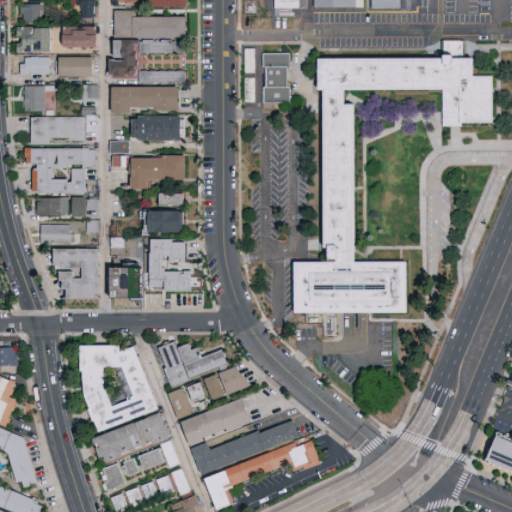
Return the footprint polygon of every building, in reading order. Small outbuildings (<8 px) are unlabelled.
[(94,0),(94,18),(77,18),(77,0),(94,0)] [(299,0),(299,9),(275,9),(275,0),(299,0)] [(313,8),(313,0),(362,0),(362,8),(313,8)] [(399,0),(399,9),(369,9),(369,0),(399,0)] [(21,22),(21,3),(41,3),(41,22),(21,22)] [(136,17),(186,17),(186,37),(114,37),(114,11),(136,11),(136,17)] [(18,52),(18,28),(50,28),(50,52),(18,52)] [(98,47),(63,47),(63,28),(98,28),(98,47)] [(137,53),(137,78),(111,77),(111,40),(183,41),(183,54),(137,53)] [(318,59),(443,58),(443,41),(463,41),(463,58),(473,58),(473,76),(492,76),(493,123),(443,124),(443,89),(346,90),(346,103),(354,103),(356,262),(406,262),(407,312),(295,313),(294,262),(325,262),(323,90),(319,90),(318,59)] [(254,49),(254,62),(246,62),(246,49),(254,49)] [(291,103),(263,103),(263,53),(291,53),(291,103)] [(50,74),(21,74),(21,57),(50,57),(50,74)] [(92,57),(92,76),(58,76),(58,57),(92,57)] [(185,82),(139,82),(139,71),(185,71),(185,82)] [(98,84),(98,99),(83,99),(83,84),(98,84)] [(24,111),(24,85),(44,85),(44,111),(24,111)] [(178,87),(178,112),(111,112),(111,87),(178,87)] [(184,116),(184,141),(132,141),(132,116),(184,116)] [(31,117),(85,117),(85,140),(50,140),(50,144),(31,144),(31,117)] [(130,141),(130,153),(109,153),(109,141),(130,141)] [(33,164),(25,164),(25,149),(96,148),(96,167),(86,167),(86,193),(34,193),(33,164)] [(149,189),(130,190),(130,156),(185,155),(185,179),(149,180),(149,189)] [(159,206),(159,193),(185,193),(185,206),(159,206)] [(68,197),(68,214),(36,214),(36,197),(68,197)] [(86,216),(72,216),(72,197),(86,197),(86,216)] [(144,211),(184,211),(184,232),(144,232),(144,211)] [(88,221),(88,230),(97,230),(97,220),(88,221)] [(77,244),(41,244),(41,225),(72,225),(72,233),(77,233),(77,244)] [(110,238),(148,238),(148,300),(112,299),(110,299),(110,238)] [(184,239),(184,261),(165,261),(165,271),(192,271),(192,291),(149,291),(149,239),(184,239)] [(100,299),(62,299),(62,269),(54,269),(54,248),(100,248),(100,299)] [(157,347),(175,342),(178,349),(198,343),(201,355),(223,349),(229,367),(169,385),(157,347)] [(157,411),(98,431),(83,390),(82,346),(119,345),(121,351),(135,346),(157,411)] [(0,347),(18,347),(18,367),(0,367),(0,347)] [(212,401),(204,379),(240,365),(249,387),(212,401)] [(0,423),(0,376),(17,384),(11,397),(19,401),(7,427),(0,423)] [(188,388),(200,382),(205,394),(193,399),(188,388)] [(178,418),(168,394),(183,388),(193,411),(178,418)] [(181,420),(244,399),(252,423),(189,445),(181,420)] [(101,462),(93,437),(163,413),(172,437),(101,462)] [(202,474),(193,449),(208,443),(210,449),(293,420),(300,439),(202,474)] [(0,485),(44,502),(44,511),(15,511),(0,506),(0,426),(30,438),(34,485),(15,487),(12,452),(0,447),(0,485)] [(474,460),(511,474),(511,447),(509,446),(511,441),(486,430),(474,460)] [(204,474),(312,440),(320,464),(292,473),(290,467),(229,486),(235,504),(216,510),(204,474)] [(169,466),(166,460),(144,470),(138,456),(171,442),(180,462),(169,466)] [(122,462),(134,458),(140,472),(127,476),(122,462)] [(108,490),(103,468),(120,464),(126,486),(108,490)] [(155,480),(182,469),(190,489),(164,500),(155,480)] [(158,498),(146,501),(142,485),(154,482),(158,498)] [(126,491),(138,487),(143,504),(131,507),(126,491)] [(129,509),(121,511),(115,511),(110,498),(122,493),(129,509)] [(169,511),(167,507),(195,494),(203,511),(169,511)]
